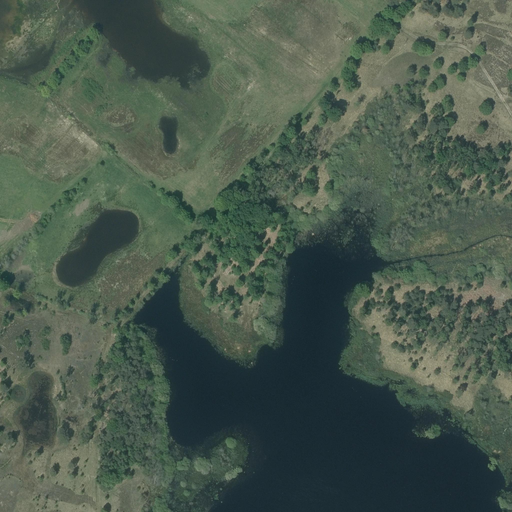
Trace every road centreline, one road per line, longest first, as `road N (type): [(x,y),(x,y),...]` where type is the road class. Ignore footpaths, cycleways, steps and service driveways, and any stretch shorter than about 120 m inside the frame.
road 1 (track): [(390,19),(120,324)]
road 2 (track): [(390,19),(415,36),(467,49),(511,116)]
